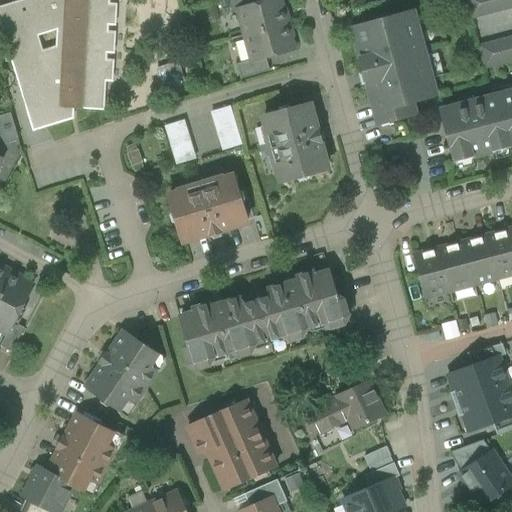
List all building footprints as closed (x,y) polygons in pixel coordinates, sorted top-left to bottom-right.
[(106,0),(30,0),(0,9),(0,18),(15,66),(24,63),(30,80),(27,86),(25,90),(25,95),(25,96),(25,99),(26,101),(27,105),(28,107),(29,111),(32,114),(34,116),(37,118),(40,120),(44,121),(48,123),(53,123),(58,122),(62,120),(65,119),(68,117),(69,107),(102,108),(102,99),(103,79),(110,80),(111,71),(111,63),(104,63),(104,51),(112,52),(112,43),(113,35),(105,35),(106,23),(113,24),(113,15),(114,15),(114,7),(106,7),(106,0)] [(250,0),(224,0),(219,2),(223,15),(239,11),(238,10),(252,6),(250,0)] [(274,0),(252,6),(238,10),(239,11),(245,36),(288,24),(286,18),(284,18),(278,0),(274,0)] [(511,0),(465,0),(471,20),(511,8),(511,0)] [(413,12),(351,29),(378,126),(416,115),(413,103),(436,97),(413,12)] [(288,24),(245,36),(252,61),(252,62),(266,58),(293,51),(287,31),(290,31),(288,24)] [(511,37),(478,46),(484,70),(511,62),(511,37)] [(266,58),(252,62),(252,61),(237,65),(241,79),(270,72),(266,58)] [(177,65),(158,71),(164,90),(183,84),(177,65)] [(511,91),(440,111),(454,163),(511,147),(511,91)] [(308,104),(290,109),(290,108),(288,106),(280,108),(279,111),(279,112),(265,116),(263,119),(270,143),(269,143),(272,158),(274,157),(281,182),(283,183),(297,179),(298,180),(300,182),(308,180),(309,177),(308,176),(326,171),(328,169),(321,143),(322,143),(319,131),(318,132),(310,106),(308,104)] [(231,105),(211,109),(219,149),(239,145),(231,105)] [(10,114),(0,116),(0,127),(5,144),(18,140),(10,114)] [(183,121),(165,127),(177,165),(195,159),(183,121)] [(232,177),(208,184),(208,183),(194,187),(194,188),(170,196),(169,198),(173,213),(172,213),(170,215),(172,223),(175,224),(176,223),(182,241),(184,242),(210,234),(210,237),(221,233),(221,231),(246,223),(248,221),(242,203),(244,203),(245,200),(243,193),(240,192),(239,192),(235,178),(232,177)] [(511,236),(510,230),(486,236),(498,279),(511,275),(511,236)] [(486,236),(462,242),(474,286),(498,279),(486,236)] [(462,242),(438,249),(450,292),(474,286),(462,242)] [(438,249),(414,255),(425,299),(450,292),(438,249)] [(0,289),(9,272),(0,267),(0,289)] [(20,277),(9,272),(0,289),(0,330),(7,334),(8,334),(14,323),(33,287),(19,279),(20,277)] [(314,273),(297,279),(298,282),(268,291),(270,298),(257,303),(268,340),(281,336),(289,340),(303,336),(307,329),(323,324),(330,327),(345,323),(348,316),(344,301),(337,298),(329,273),(316,277),(314,273)] [(241,299),(211,308),(210,305),(192,311),(194,315),(180,319),(188,344),(184,351),(188,365),(196,369),(210,364),(214,357),(230,352),(237,356),(252,351),(255,344),(268,340),(257,303),(243,307),(241,299)] [(14,323),(8,334),(7,334),(0,346),(12,352),(24,329),(14,323)] [(157,356),(123,332),(108,355),(106,354),(99,363),(101,365),(86,387),(120,410),(127,400),(134,405),(157,371),(150,366),(157,356)] [(509,385),(499,357),(447,375),(457,404),(509,385)] [(368,382),(337,396),(337,398),(304,414),(315,438),(349,422),(353,431),(384,416),(368,382)] [(511,415),(511,393),(509,385),(457,404),(468,432),(511,415)] [(246,401),(188,427),(200,454),(207,451),(224,490),(275,468),(246,401)] [(114,434),(76,415),(64,438),(62,438),(57,449),(58,450),(47,472),(38,468),(23,497),(30,501),(51,511),(60,511),(73,487),(83,492),(89,481),(96,485),(115,449),(108,445),(114,434)] [(511,483),(491,452),(459,474),(466,485),(470,483),(485,505),(511,486),(511,483)] [(342,499),(347,511),(395,511),(405,508),(392,478),(342,499)] [(277,480),(245,494),(250,507),(271,498),(275,507),(287,502),(277,480)] [(185,511),(177,493),(152,504),(155,511),(185,511)] [(250,507),(239,511),(238,511),(277,511),(275,507),(271,498),(250,507)] [(51,511),(30,501),(24,511),(51,511)]
